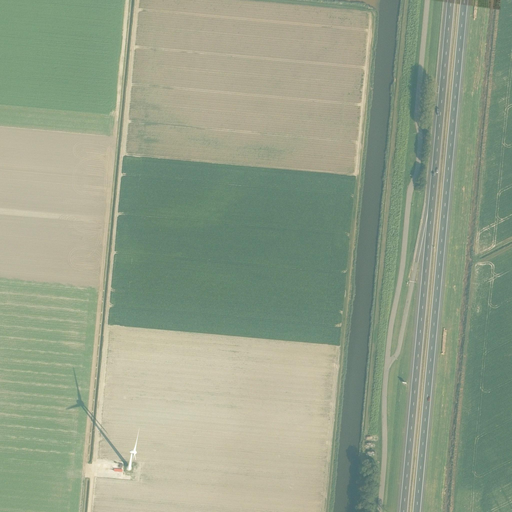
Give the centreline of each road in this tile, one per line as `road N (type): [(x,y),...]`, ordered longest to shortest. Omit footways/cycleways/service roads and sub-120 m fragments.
road 1 (motorway): [(416,511),(464,0)]
road 2 (unclassified): [(386,366),(418,167),(427,0)]
road 3 (motorway): [(432,198),(403,511)]
road 4 (motorway): [(451,0),(432,198)]
road 5 (motorway): [(432,198),(398,349),(386,366)]
road 6 (unclassified): [(380,511),(386,366)]
